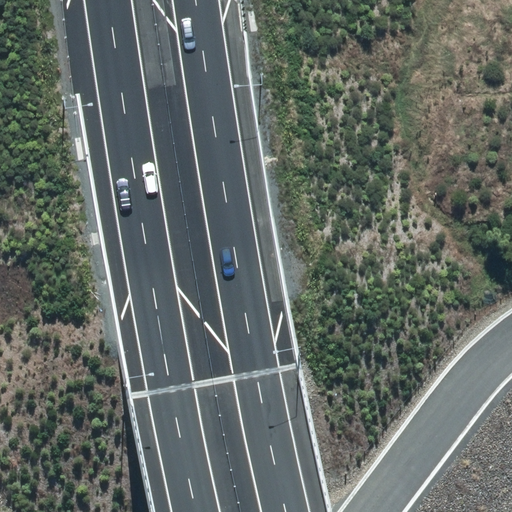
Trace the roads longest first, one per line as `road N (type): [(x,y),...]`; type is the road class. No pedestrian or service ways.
road 1 (motorway): [(196,0),(287,511)]
road 2 (motorway): [(199,511),(109,0)]
road 3 (residential): [(373,511),(437,422),(511,341)]
